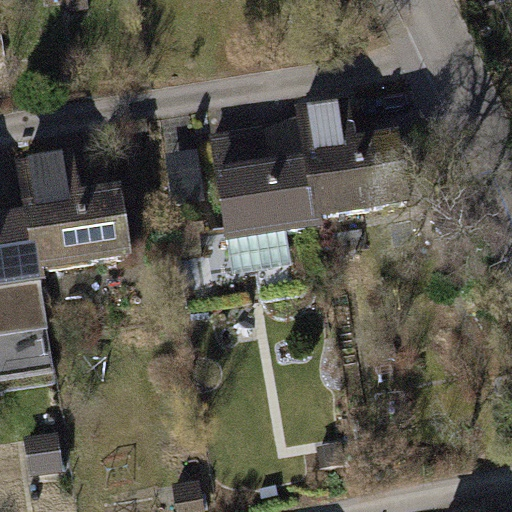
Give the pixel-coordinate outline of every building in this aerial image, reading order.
[(87,0),(66,0),(68,14),(89,11),(87,0)] [(299,114),(304,161),(311,219),(405,209),(398,138),(351,143),(348,109),(299,114)] [(255,136),(207,141),(218,244),(225,244),(229,280),(291,273),(287,237),(312,234),(311,219),(304,161),(258,166),(255,136)] [(17,170),(24,215),(34,277),(124,263),(108,156),(17,170)] [(0,290),(35,285),(34,277),(24,215),(0,218),(0,290)] [(177,290),(207,288),(202,228),(172,230),(177,290)] [(53,435),(19,440),(24,475),(58,470),(53,435)] [(200,511),(196,484),(170,488),(174,511),(200,511)]
